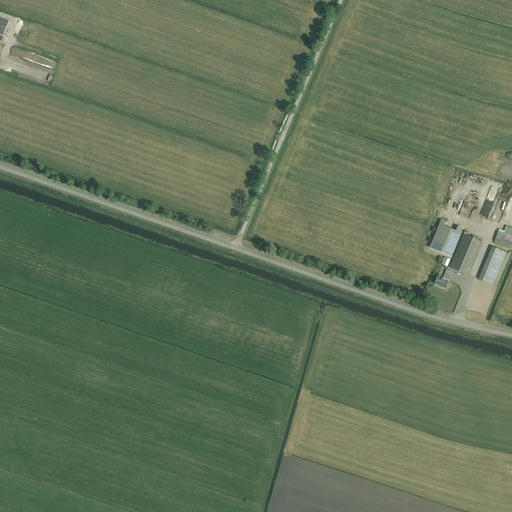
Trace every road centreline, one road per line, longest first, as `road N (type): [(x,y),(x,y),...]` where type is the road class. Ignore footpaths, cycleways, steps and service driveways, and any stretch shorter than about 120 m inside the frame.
road 1 (tertiary): [(511,334),(435,317),(235,247)]
road 2 (unclassified): [(235,247),(341,0)]
road 3 (tertiary): [(235,247),(0,165)]
